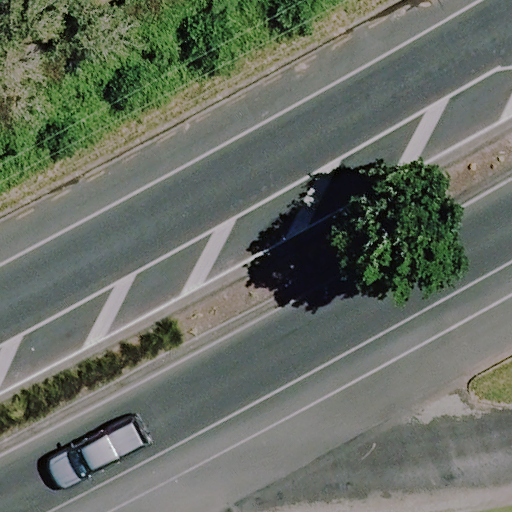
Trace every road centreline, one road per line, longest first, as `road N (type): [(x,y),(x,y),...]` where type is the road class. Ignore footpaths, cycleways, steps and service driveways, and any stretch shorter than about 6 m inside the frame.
road 1 (secondary): [(0,307),(511,18)]
road 2 (secondary): [(511,225),(0,497)]
